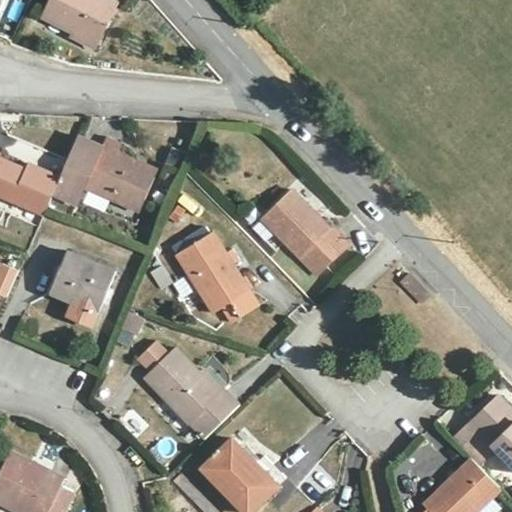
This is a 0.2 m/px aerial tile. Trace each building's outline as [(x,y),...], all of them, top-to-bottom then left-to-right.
[(76,31),(99,42),(120,2),(115,0),(56,0),(47,16),(76,31)] [(97,47),(99,42),(76,31),(74,35),(97,47)] [(106,145),(83,136),(63,178),(57,194),(81,204),(88,188),(143,212),(161,170),(145,163),(143,167),(119,156),(124,145),(109,139),(106,145)] [(0,194),(48,215),(50,210),(57,194),(63,178),(32,165),(30,170),(0,157),(0,194)] [(293,189),(264,218),(322,275),(354,244),(337,226),(333,229),(293,189)] [(216,232),(180,254),(216,312),(253,291),(216,232)] [(120,272),(71,252),(54,291),(104,311),(120,272)] [(0,263),(0,296),(8,299),(18,270),(0,263)] [(425,304),(433,296),(412,274),(404,282),(425,304)] [(139,339),(146,318),(131,314),(125,335),(139,339)] [(208,438),(243,406),(206,368),(201,371),(178,347),(148,377),(208,438)] [(455,439),(475,461),(481,466),(499,448),(511,461),(511,406),(502,396),(455,439)] [(444,438),(433,449),(451,468),(462,457),(444,438)] [(235,439),(207,467),(249,511),(251,511),(280,486),(235,439)] [(68,478),(12,451),(0,477),(0,499),(25,511),(66,511),(76,492),(64,486),(68,478)] [(500,511),(511,501),(511,497),(481,466),(475,461),(426,504),(430,509),(426,511),(500,511)]
